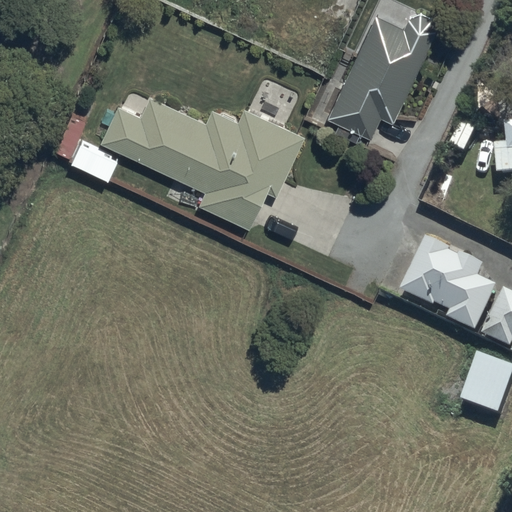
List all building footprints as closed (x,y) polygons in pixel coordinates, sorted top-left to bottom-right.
[(374,11),(327,115),(371,134),(380,114),(394,120),(436,27),(430,15),(417,12),(406,15),(402,24),(374,11)] [(148,99),(140,114),(118,103),(101,140),(176,177),(202,189),(196,202),(248,227),(265,191),(274,195),(303,134),(244,106),(238,118),(212,106),(206,119),(151,93),(148,99)] [(63,152),(61,155),(108,177),(117,157),(78,139),(87,119),(71,112),(54,147),(63,152)] [(511,125),(507,126),(508,146),(497,147),(500,176),(511,175),(511,125)] [(485,267),(425,239),(401,293),(434,308),(435,306),(449,313),(446,320),(476,334),(497,287),(480,279),(485,267)] [(511,294),(503,290),(482,338),(511,351),(511,349),(511,294)] [(511,380),(511,368),(477,355),(459,401),(498,416),(511,380)]
